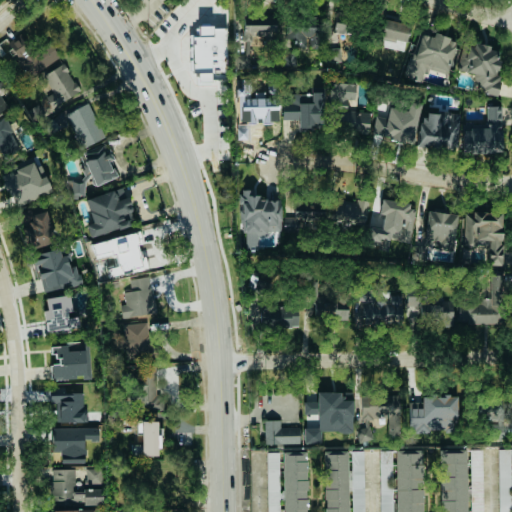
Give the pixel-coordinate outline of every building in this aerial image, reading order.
[(274,16),(242,17),(243,42),(275,41),(274,16)] [(379,45),(405,48),(408,23),(382,20),(379,45)] [(350,33),(351,23),(333,21),(333,32),(350,33)] [(224,26),(196,27),(196,33),(190,33),(191,73),(198,73),(198,81),(225,80),(224,26)] [(340,48),(325,48),(325,27),(286,27),(286,48),(325,48),(325,62),(340,62),(340,48)] [(59,58),(49,42),(31,53),(19,34),(5,42),(26,78),(59,58)] [(498,96),(501,79),(495,78),(499,60),(495,59),(498,50),(464,42),(458,70),(477,74),(473,91),(498,96)] [(79,91),(63,63),(42,75),(52,93),(46,96),(52,107),(79,91)] [(369,113),(355,112),(356,81),(331,80),(329,123),(352,123),(352,133),(369,134),(369,113)] [(324,123),(324,93),(290,93),(290,102),(281,103),(282,120),(298,120),(298,130),(314,130),(314,124),(324,123)] [(65,112),(81,147),(104,137),(89,102),(65,112)] [(388,106),(386,119),(375,117),(372,136),(412,143),(419,104),(408,102),(407,109),(388,106)] [(500,106),(485,107),(486,120),(461,122),(462,154),(501,152),(500,106)] [(458,114),(419,112),(418,148),(457,149),(458,114)] [(49,135),(59,128),(53,120),(43,127),(49,135)] [(81,153),(95,185),(119,175),(105,143),(81,153)] [(47,190),(33,157),(0,171),(0,174),(13,205),(47,190)] [(84,196),(84,181),(68,181),(68,196),(84,196)] [(84,200),(92,222),(85,225),(89,237),(135,220),(122,185),(84,200)] [(280,232),(279,199),(256,200),(255,188),(239,189),(242,250),(257,249),(256,233),(280,232)] [(333,221),(364,226),(368,202),(336,197),(333,221)] [(408,247),(414,204),(381,199),(378,214),(383,214),(381,228),(369,227),(367,240),(382,242),(381,243),(408,247)] [(283,217),(284,232),(301,231),(301,222),(325,221),(324,204),(293,205),(294,217),(283,217)] [(28,247),(54,241),(44,205),(19,212),(28,247)] [(422,244),(452,249),(458,215),(428,210),(422,244)] [(501,212),(463,212),(463,246),(486,246),(486,265),(502,265),(501,212)] [(90,241),(94,259),(114,255),(116,266),(106,268),(108,277),(148,269),(145,254),(141,255),(137,232),(90,241)] [(31,255),(43,293),(80,281),(71,253),(60,257),(58,247),(31,255)] [(504,275),(488,275),(488,298),(458,298),(458,324),(504,324),(504,275)] [(124,278),(126,316),(151,315),(149,277),(124,278)] [(452,303),(426,303),(426,291),(404,291),(404,303),(419,303),(419,326),(452,326),(452,303)] [(78,328),(76,311),(71,311),(69,294),(44,297),(46,309),(43,310),(45,332),(78,328)] [(314,320),(346,321),(347,295),(314,294),(314,320)] [(363,324),(402,324),(402,294),(390,294),(390,300),(363,300),(363,324)] [(260,327),(298,326),(298,305),(259,306),(260,327)] [(149,357),(147,322),(123,323),(124,359),(149,357)] [(84,349),(66,350),(66,345),(51,345),(51,357),(58,357),(58,363),(49,364),(50,379),(85,378),(84,349)] [(134,372),(135,408),(163,408),(162,394),(154,394),(153,364),(138,364),(138,372),(134,372)] [(352,400),(340,400),(340,392),(317,392),(317,401),(303,401),(303,414),(317,414),(317,429),(303,429),(303,443),(320,443),(320,432),(352,432),(352,400)] [(82,393),(49,394),(50,422),(83,421),(82,393)] [(457,432),(458,396),(409,395),(408,431),(457,432)] [(399,396),(361,396),(361,418),(388,418),(388,436),(400,436),(399,396)] [(135,421),(136,455),(157,455),(156,420),(135,421)] [(280,427),(280,420),(265,420),(265,444),(299,445),(299,427),(280,427)] [(60,462),(84,462),(83,440),(98,440),(98,427),(51,428),(51,451),(60,451),(60,462)] [(439,449),(439,511),(466,511),(466,448),(439,449)] [(379,511),(423,511),(421,449),(393,450),(393,451),(378,451),(379,511)] [(482,511),(482,449),(469,449),(470,511),(482,511)] [(510,511),(510,449),(497,449),(497,511),(510,511)] [(282,452),(283,511),(307,511),(306,451),(282,452)] [(324,511),(348,511),(347,451),(323,451),(324,511)] [(364,511),(363,451),(351,451),(352,511),(364,511)] [(279,511),(279,452),(266,452),(267,511),(279,511)] [(101,489),(74,489),(74,468),(50,469),(51,507),(102,507),(101,489)]
